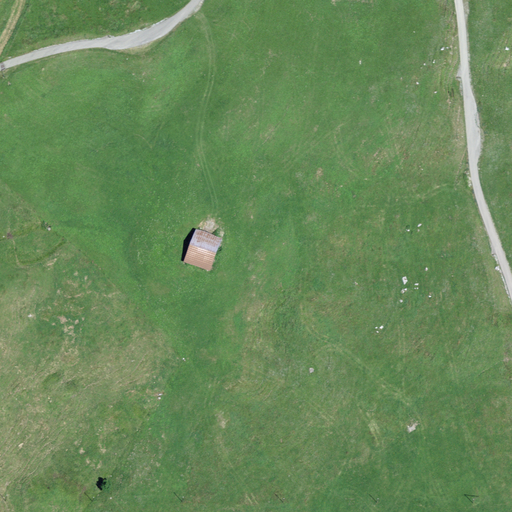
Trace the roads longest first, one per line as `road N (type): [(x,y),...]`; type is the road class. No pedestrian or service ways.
road 1 (unclassified): [(461,0),(475,176),(511,282)]
road 2 (unclassified): [(0,66),(83,42),(144,36),(177,22),(199,0)]
